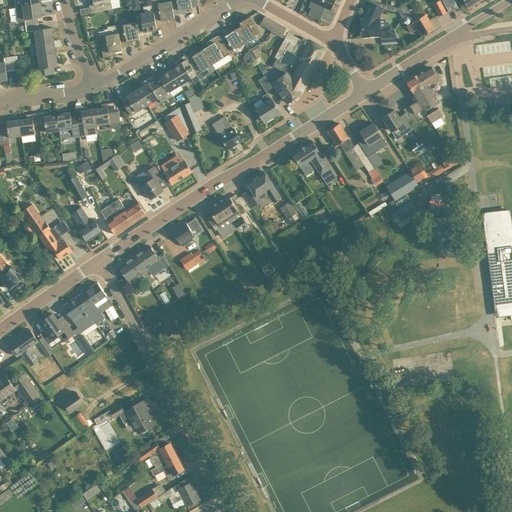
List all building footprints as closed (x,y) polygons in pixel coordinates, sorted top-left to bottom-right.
[(112,9),(110,0),(88,0),(89,0),(90,3),(89,3),(91,13),(108,9),(112,9)] [(156,25),(165,24),(165,23),(168,23),(169,23),(168,19),(175,18),(174,15),(171,1),(170,1),(158,3),(157,0),(150,0),(151,5),(152,5),(156,25)] [(170,0),(170,1),(171,1),(174,15),(186,12),(186,8),(192,7),(190,0),(170,0)] [(311,8),(323,13),(326,7),(331,10),(334,0),(311,0),(311,1),(309,7),(311,8)] [(440,0),(439,0),(433,3),(440,16),(447,12),(440,0)] [(443,0),(448,12),(457,8),(453,0),(443,0)] [(462,0),(465,4),(466,4),(469,8),(481,0),(462,0)] [(392,29),(392,26),(386,26),(380,26),(380,18),(383,9),(396,12),(400,10),(399,7),(374,2),(374,3),(371,2),(366,14),(363,19),(361,19),(362,36),(387,34),(387,38),(398,37),(396,34),(397,33),(395,28),(392,29)] [(42,16),(41,3),(22,6),(16,7),(18,23),(24,22),(25,25),(26,25),(39,23),(38,17),(42,16)] [(400,7),(401,9),(405,16),(410,13),(406,4),(400,7)] [(139,36),(148,34),(151,34),(150,30),(157,29),(156,25),(152,5),(151,5),(143,6),(144,12),(140,13),(140,14),(134,15),(139,36)] [(435,28),(429,20),(426,14),(423,10),(414,15),(416,19),(413,21),(414,22),(407,26),(411,33),(418,28),(423,35),(435,28)] [(121,47),(122,47),(130,45),(133,44),(134,44),(133,41),(140,39),(139,36),(134,15),(135,22),(117,25),(118,32),(121,47)] [(245,44),(257,37),(262,34),(251,15),(240,22),(242,25),(236,29),(245,44)] [(283,35),(287,25),(264,16),(260,25),(283,35)] [(39,23),(26,25),(27,31),(34,30),(36,43),(54,40),(52,27),(40,29),(39,23)] [(229,54),(245,44),(236,29),(231,32),(229,29),(218,35),(229,54)] [(121,47),(118,32),(99,36),(104,58),(104,57),(109,56),(113,56),(113,55),(116,55),(116,51),(122,50),(122,47),(121,47)] [(209,45),(203,49),(213,64),(229,54),(218,35),(207,42),(209,45)] [(303,37),(302,39),(298,46),(296,45),(292,53),(287,51),(281,60),(277,58),(273,66),(287,73),(272,82),(281,94),(287,102),(301,92),(300,90),(303,85),(305,86),(314,70),(312,69),(324,48),(309,40),(303,37)] [(38,55),(56,53),(54,40),(36,43),(38,55)] [(183,53),(197,74),(213,64),(203,49),(198,52),(196,49),(195,49),(196,49),(193,51),(185,55),(184,53),(183,53)] [(56,53),(38,55),(39,68),(36,68),(37,75),(51,73),(50,67),(58,66),(56,53)] [(197,74),(183,53),(184,55),(185,56),(180,58),(180,59),(175,62),(174,61),(174,62),(176,65),(171,69),(180,84),(191,78),(195,83),(200,80),(196,74),(197,74)] [(13,70),(18,69),(19,69),(18,59),(17,56),(10,57),(13,70)] [(0,80),(8,79),(7,71),(13,70),(10,57),(4,57),(5,62),(0,62),(0,80)] [(431,66),(424,70),(432,84),(439,79),(431,66)] [(153,75),(152,76),(167,99),(172,96),(170,91),(180,84),(171,69),(165,72),(163,69),(160,71),(157,73),(153,76),(153,75)] [(436,105),(440,102),(429,85),(432,84),(424,70),(416,75),(420,82),(421,82),(428,94),(424,97),(427,102),(422,106),(430,119),(432,123),(443,116),(436,105)] [(439,135),(432,123),(430,119),(422,106),(427,102),(424,97),(428,94),(421,82),(420,82),(416,75),(406,81),(418,100),(404,109),(413,124),(417,122),(428,141),(439,135)] [(161,102),(167,99),(152,76),(148,79),(148,78),(144,80),(145,81),(142,82),(141,82),(143,86),(138,89),(148,105),(159,98),(161,102)] [(266,91),(272,87),(264,76),(259,80),(266,91)] [(148,105),(138,89),(132,92),(130,89),(128,91),(127,91),(124,93),(120,96),(120,95),(119,96),(131,115),(148,105)] [(280,112),(268,93),(263,96),(266,101),(256,108),(265,121),(280,112)] [(102,107),(95,108),(97,124),(98,132),(111,131),(110,128),(121,127),(119,110),(113,102),(101,104),(102,107)] [(189,130),(190,134),(202,129),(191,102),(179,107),(189,130)] [(166,121),(165,122),(177,141),(190,133),(188,130),(189,130),(179,107),(163,117),(166,121)] [(77,118),(80,137),(86,136),(86,135),(98,133),(98,132),(97,124),(95,108),(82,110),(83,117),(77,118)] [(415,128),(405,113),(399,116),(397,113),(394,108),(389,111),(381,117),(396,140),(415,128)] [(38,113),(40,126),(43,126),(46,126),(46,132),(59,130),(57,114),(50,115),(50,111),(38,113)] [(57,114),(59,130),(60,130),(61,137),(73,136),(73,137),(80,137),(77,118),(71,119),(70,112),(57,114)] [(27,118),(20,119),(22,135),(35,134),(34,127),(40,126),(38,113),(26,114),(27,118)] [(242,140),(226,115),(220,119),(228,132),(221,136),(220,137),(228,149),(242,140)] [(2,129),(4,141),(9,141),(9,137),(22,135),(20,119),(6,121),(7,128),(2,129)] [(354,146),(340,123),(328,131),(337,145),(340,143),(345,152),(353,148),(369,172),(370,171),(374,179),(372,180),(375,186),(383,181),(371,161),(366,153),(359,142),(354,146)] [(359,142),(366,153),(376,147),(386,141),(374,123),(360,131),(365,139),(360,142),(359,142)] [(417,154),(427,148),(421,138),(411,144),(417,154)] [(130,145),(134,152),(143,146),(139,139),(130,145)] [(321,153),(313,140),(292,154),(301,167),(303,166),(307,163),(311,160),(321,175),(331,168),(322,153),(321,153)] [(410,170),(419,185),(443,171),(456,163),(455,163),(455,162),(451,156),(448,152),(443,143),(435,148),(440,156),(437,158),(441,164),(440,165),(423,174),(416,162),(408,167),(410,170)] [(101,150),(104,163),(109,160),(113,157),(112,149),(111,148),(101,150)] [(113,157),(109,160),(116,170),(125,165),(117,154),(113,157)] [(184,159),(165,172),(172,184),(192,171),(184,159)] [(88,160),(76,167),(80,174),(92,167),(88,160)] [(116,170),(109,160),(104,163),(95,169),(102,180),(107,177),(102,170),(111,164),(116,171),(116,170)] [(156,180),(162,177),(155,165),(145,172),(148,178),(137,185),(144,194),(147,192),(151,198),(163,190),(156,180)] [(386,185),(395,199),(395,200),(419,185),(410,170),(386,185)] [(242,194),(248,203),(252,209),(261,203),(257,197),(266,192),(272,202),(281,196),(275,185),(274,186),(265,171),(247,183),(251,189),(242,194)] [(80,182),(70,188),(77,201),(88,195),(80,182)] [(227,199),(225,197),(218,201),(232,223),(243,216),(241,214),(247,211),(236,194),(230,197),(227,199)] [(119,199),(116,201),(119,205),(118,206),(119,207),(117,208),(119,211),(118,211),(120,214),(124,212),(131,223),(146,213),(139,203),(127,211),(119,199)] [(286,217),(296,211),(297,210),(291,200),(280,207),(286,217)] [(119,205),(116,201),(101,211),(109,223),(108,224),(115,234),(131,223),(124,212),(120,214),(118,211),(119,211),(117,208),(119,207),(118,206),(119,205)] [(232,223),(218,201),(212,206),(213,208),(210,210),(205,214),(215,231),(221,227),(222,229),(232,223)] [(397,224),(419,214),(413,201),(391,211),(397,224)] [(73,251),(64,239),(59,242),(51,229),(34,204),(23,211),(35,230),(36,229),(41,236),(40,237),(49,251),(53,248),(60,259),(73,251)] [(80,230),(82,233),(87,241),(102,231),(95,220),(93,221),(82,206),(71,213),(82,228),(80,230)] [(511,230),(511,225),(510,217),(509,210),(504,211),(499,212),(485,213),(489,242),(491,242),(491,246),(492,247),(487,248),(489,263),(490,268),(494,303),(499,302),(502,302),(504,301),(504,303),(505,308),(511,306),(511,244),(511,245),(511,239),(511,238),(511,230)] [(186,222),(172,231),(182,247),(194,239),(193,237),(195,236),(186,222)] [(217,247),(215,244),(213,241),(204,247),(208,252),(217,247)] [(159,259),(150,245),(136,255),(145,268),(141,271),(146,278),(153,273),(148,267),(159,259)] [(0,275),(3,280),(9,288),(22,279),(11,265),(13,264),(10,259),(6,262),(4,260),(8,257),(0,246),(0,275)] [(180,260),(182,262),(188,270),(205,259),(198,250),(192,254),(191,252),(180,260)] [(145,268),(136,255),(119,267),(128,280),(141,271),(145,268)] [(274,263),(278,269),(289,262),(285,256),(274,263)] [(270,262),(262,268),(267,276),(275,270),(270,262)] [(245,288),(246,289),(262,279),(256,269),(240,280),(240,281),(233,286),(237,293),(245,288)] [(151,283),(155,289),(161,285),(157,279),(151,283)] [(94,320),(96,323),(104,317),(95,303),(107,295),(98,282),(75,298),(84,311),(88,308),(95,318),(94,320)] [(170,301),(164,292),(160,295),(166,304),(170,301)] [(96,351),(95,351),(93,348),(84,335),(82,332),(96,323),(94,320),(95,318),(88,308),(84,311),(75,298),(63,306),(68,314),(77,328),(74,330),(80,338),(79,339),(78,339),(89,355),(96,351)] [(189,309),(193,315),(199,312),(195,306),(189,309)] [(80,338),(74,330),(63,315),(57,319),(53,313),(39,322),(51,340),(58,335),(63,342),(75,334),(79,339),(80,338)] [(162,339),(179,328),(170,314),(161,320),(164,325),(156,330),(162,339)] [(8,343),(17,356),(21,353),(30,366),(39,360),(30,348),(39,342),(30,329),(8,343)] [(114,331),(108,335),(111,339),(117,335),(114,331)] [(93,348),(95,351),(109,342),(107,339),(93,348)] [(53,352),(46,341),(40,345),(47,356),(53,352)] [(12,382),(27,403),(40,393),(25,372),(12,382)] [(0,400),(16,389),(6,374),(0,377),(0,400)] [(70,392),(62,398),(56,402),(61,409),(66,406),(70,412),(76,408),(84,402),(77,391),(72,395),(70,392)] [(126,409),(131,418),(132,419),(128,422),(126,426),(128,430),(132,430),(135,429),(138,434),(142,431),(143,432),(148,430),(147,428),(154,424),(146,409),(151,407),(147,398),(134,405),(126,409)] [(123,407),(133,404),(132,399),(122,402),(123,407)] [(124,411),(120,404),(110,410),(94,419),(98,425),(113,416),(114,418),(120,415),(125,412),(124,411)] [(80,412),(72,417),(76,425),(78,424),(81,429),(88,424),(80,412)] [(18,426),(12,419),(7,422),(13,430),(18,426)] [(150,455),(156,467),(166,461),(177,455),(170,442),(160,447),(157,441),(128,461),(132,467),(150,455)] [(126,461),(121,452),(110,459),(115,468),(126,461)] [(166,461),(156,467),(151,470),(154,476),(164,470),(169,479),(175,476),(174,474),(184,469),(177,455),(166,461)] [(0,499),(2,502),(22,487),(18,482),(0,494),(0,499)] [(172,487),(158,496),(162,502),(169,497),(173,504),(183,498),(187,506),(200,499),(191,482),(182,487),(178,489),(178,490),(175,491),(172,487)] [(136,511),(157,496),(152,488),(138,498),(130,503),(136,511)] [(87,500),(92,496),(87,490),(83,493),(87,500)] [(77,499),(80,504),(86,501),(82,495),(77,499)] [(157,505),(162,502),(158,496),(153,499),(157,505)]
